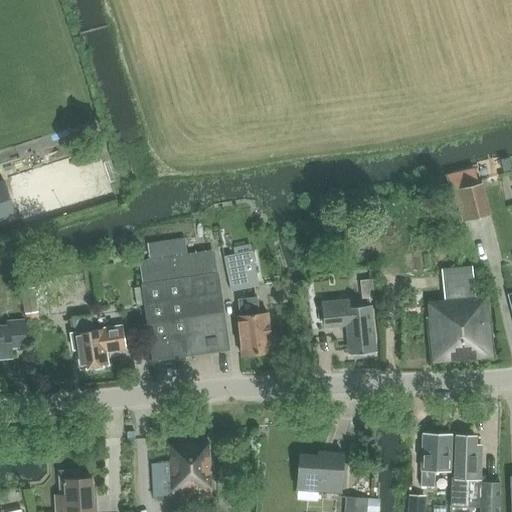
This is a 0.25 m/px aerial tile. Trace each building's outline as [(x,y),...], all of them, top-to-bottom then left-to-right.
[(24,201),(89,188),(83,155),(17,168),(24,201)] [(0,223),(15,219),(3,181),(0,181),(0,223)] [(481,183),(457,189),(465,219),(489,213),(481,183)] [(223,256),(230,290),(257,285),(251,250),(223,256)] [(214,251),(139,261),(153,360),(228,349),(214,251)] [(426,317),(431,364),(494,358),(488,295),(475,297),(472,266),(441,269),(446,315),(426,317)] [(237,316),(242,356),(272,352),(268,313),(259,314),(257,297),(238,299),(240,316),(237,316)] [(346,325),(349,355),(376,352),(371,305),(345,308),(345,300),(322,302),(325,327),(346,325)] [(75,332),(70,333),(73,349),(77,349),(80,369),(93,367),(96,369),(103,368),(105,365),(108,364),(106,353),(126,350),(122,325),(93,330),(91,316),(73,318),(75,332)] [(0,358),(12,357),(11,348),(26,346),(24,321),(7,322),(8,327),(0,327),(0,358)] [(421,486),(434,487),(435,469),(449,470),(450,436),(423,433),(421,486)] [(449,506),(451,506),(480,507),(479,511),(497,511),(499,482),(484,481),(484,476),(478,476),(480,444),(474,444),(474,436),(457,435),(455,477),(450,477),(449,506)] [(152,463),(154,496),(211,493),(209,442),(169,444),(170,463),(152,463)] [(298,488),(339,491),(343,455),(325,453),(325,457),(300,455),(298,488)] [(60,494),(55,494),(55,511),(96,511),(96,502),(94,502),(93,480),(80,481),(80,471),(60,472),(60,494)] [(408,511),(420,511),(421,495),(409,494),(408,511)] [(346,497),(344,511),(366,511),(368,499),(346,497)]
